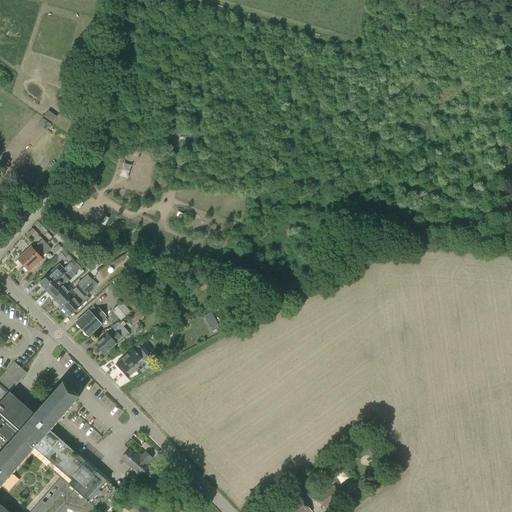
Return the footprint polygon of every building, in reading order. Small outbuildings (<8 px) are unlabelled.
[(47,110),(38,124),(47,130),(56,116),(47,110)] [(17,260),(23,266),(47,244),(53,238),(47,232),(41,238),(42,240),(33,249),(31,247),(17,260)] [(51,249),(47,244),(23,266),(29,273),(43,260),(41,258),(47,253),(51,249)] [(52,251),(58,256),(64,250),(58,244),(52,251)] [(152,260),(149,262),(157,273),(161,270),(158,266),(157,266),(152,260)] [(39,283),(46,292),(66,274),(66,273),(74,266),(71,263),(63,270),(59,265),(39,283)] [(66,274),(46,292),(54,300),(66,289),(62,285),(66,282),(67,283),(74,276),(70,271),(66,274)] [(66,289),(54,300),(61,308),(92,280),(87,275),(77,284),(78,286),(73,291),(75,292),(72,295),(66,289)] [(96,286),(92,280),(61,308),(69,316),(84,302),(89,299),(86,295),(96,286)] [(121,321),(130,312),(122,302),(112,311),(121,321)] [(75,324),(88,338),(107,321),(105,318),(107,317),(99,308),(96,310),(93,307),(75,324)] [(132,316),(135,322),(137,320),(152,312),(148,307),(135,314),(132,316)] [(178,323),(184,320),(180,312),(173,316),(178,323)] [(211,312),(204,316),(210,328),(217,325),(211,312)] [(120,324),(114,330),(115,332),(113,334),(111,332),(108,336),(107,334),(95,345),(104,355),(116,344),(128,333),(120,324)] [(140,348),(138,346),(134,349),(128,355),(127,355),(115,365),(124,375),(142,359),(144,361),(148,357),(147,356),(152,351),(145,343),(140,348)] [(0,511),(87,511),(93,505),(95,507),(114,485),(109,481),(51,430),(58,422),(63,416),(77,401),(80,397),(64,382),(63,384),(46,403),(42,408),(36,414),(11,392),(28,373),(23,369),(15,362),(14,362),(7,370),(0,378),(0,383),(10,392),(7,395),(0,402),(0,511)] [(140,459),(130,450),(121,460),(168,500),(177,491),(147,465),(152,458),(145,452),(140,459)] [(318,499),(325,509),(342,496),(343,496),(338,489),(335,486),(318,499)] [(283,511),(311,511),(299,497),(283,511)]
